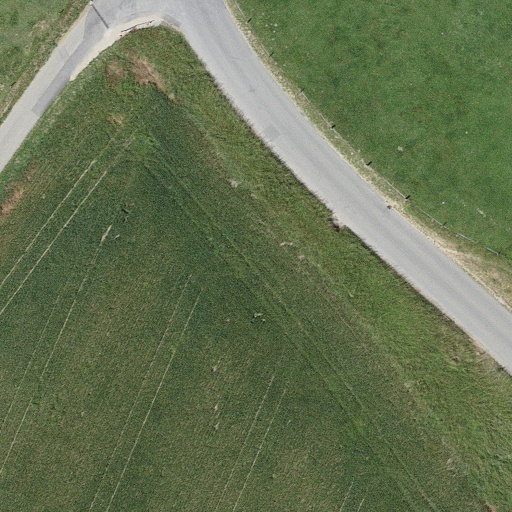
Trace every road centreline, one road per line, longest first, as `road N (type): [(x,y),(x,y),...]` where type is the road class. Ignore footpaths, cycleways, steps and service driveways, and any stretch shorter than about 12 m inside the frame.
road 1 (unclassified): [(511,341),(368,216),(213,0)]
road 2 (track): [(0,160),(114,0)]
